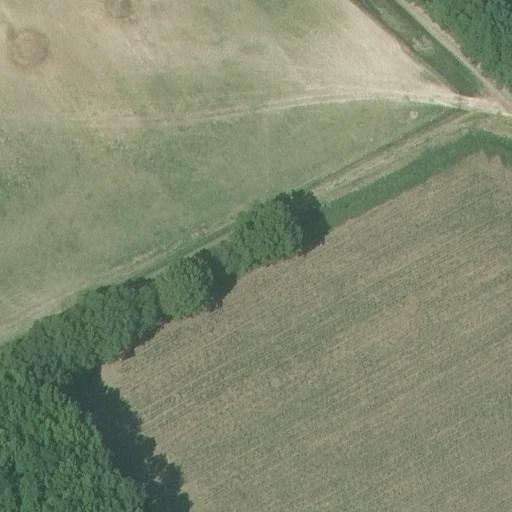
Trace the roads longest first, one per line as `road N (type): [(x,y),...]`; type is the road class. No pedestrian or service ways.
road 1 (track): [(511,117),(473,120),(0,360)]
road 2 (track): [(511,103),(402,0)]
